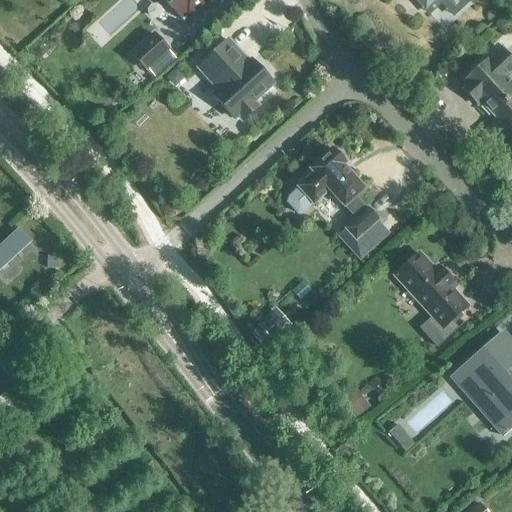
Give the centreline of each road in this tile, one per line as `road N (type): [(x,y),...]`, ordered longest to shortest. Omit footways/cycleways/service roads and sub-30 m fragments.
road 1 (residential): [(123,282),(359,78)]
road 2 (tertiary): [(123,282),(306,511)]
road 3 (residential): [(359,78),(511,242)]
road 4 (tertiary): [(0,138),(123,282)]
road 5 (unknown): [(0,375),(123,282)]
